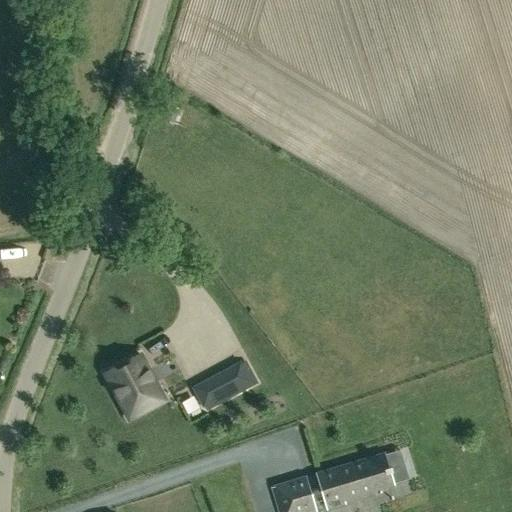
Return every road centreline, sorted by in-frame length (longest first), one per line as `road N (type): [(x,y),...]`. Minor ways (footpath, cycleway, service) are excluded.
road 1 (unclassified): [(0,501),(4,447),(102,185),(160,0)]
road 2 (track): [(102,185),(76,138),(48,0)]
road 3 (unknown): [(112,511),(232,460),(282,460)]
